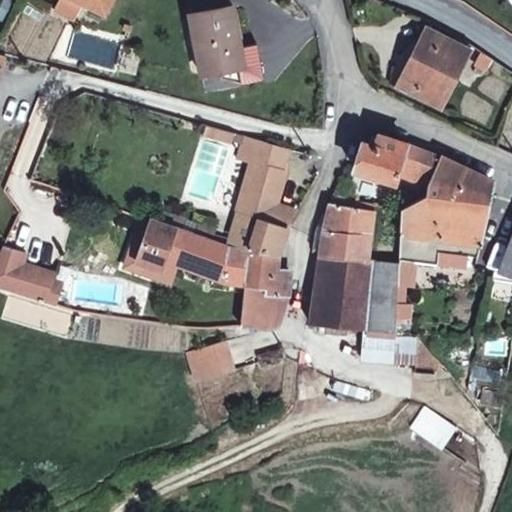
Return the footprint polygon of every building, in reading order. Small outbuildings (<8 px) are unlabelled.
[(56,0),(54,3),(74,15),(83,0),(87,0),(106,10),(111,0),(56,0)] [(234,45),(232,33),(237,32),(232,7),(190,15),(201,74),(215,72),(216,79),(240,80),(262,77),(256,42),(234,45)] [(484,52),(442,32),(415,94),(456,113),(484,52)] [(128,69),(116,65),(112,77),(125,81),(128,69)] [(206,123),(203,132),(240,143),(243,133),(206,123)] [(253,160),(238,209),(287,224),(288,224),(295,210),(283,206),(282,208),(274,206),(286,167),(282,166),(288,145),(243,133),(240,143),(237,154),(253,160)] [(396,179),(399,171),(429,180),(441,157),(408,146),(408,143),(380,134),(379,138),(377,145),(369,142),(363,141),(355,167),(396,179)] [(371,134),(369,142),(377,145),(379,138),(371,134)] [(490,179),(441,157),(429,180),(487,193),(490,179)] [(340,177),(334,192),(350,196),(353,180),(340,177)] [(431,223),(440,225),(449,226),(446,250),(469,254),(473,256),(487,193),(429,180),(427,195),(422,222),(431,223)] [(334,192),(331,200),(366,207),(367,199),(350,196),(334,192)] [(367,332),(401,333),(402,261),(366,257),(374,208),(366,207),(331,200),(329,212),(320,260),(312,321),(321,322),(367,327),(367,332)] [(280,251),(287,224),(238,209),(226,246),(242,248),(280,251)] [(135,266),(137,260),(149,220),(143,217),(128,265),(135,266)] [(149,220),(137,260),(161,268),(164,258),(177,262),(226,280),(241,283),(242,248),(226,246),(149,220)] [(410,233),(429,236),(431,223),(422,222),(411,220),(410,233)] [(511,229),(495,271),(511,276),(511,229)] [(2,246),(0,250),(0,286),(11,290),(18,264),(21,252),(2,246)] [(242,248),(241,283),(286,291),(289,268),(277,265),(280,251),(242,248)] [(161,268),(137,260),(135,266),(171,279),(177,262),(164,258),(161,268)] [(61,275),(18,264),(11,290),(53,302),(61,275)] [(274,320),(286,291),(241,283),(239,323),(264,327),(274,320)] [(367,332),(367,337),(367,354),(419,360),(420,340),(415,334),(401,333),(367,332)]
